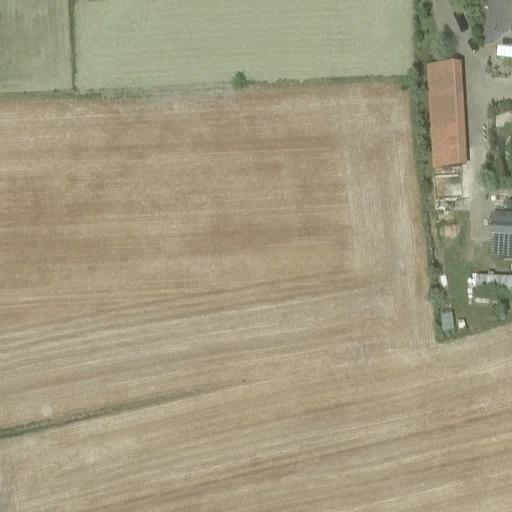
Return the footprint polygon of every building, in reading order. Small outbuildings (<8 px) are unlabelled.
[(511,0),(489,0),(484,50),(511,52),(511,0)] [(428,66),(432,172),(467,170),(462,65),(428,66)] [(459,194),(459,178),(436,177),(435,193),(459,194)] [(511,244),(511,223),(492,223),(491,244),(511,244)] [(511,277),(476,278),(476,297),(511,296),(511,277)]
